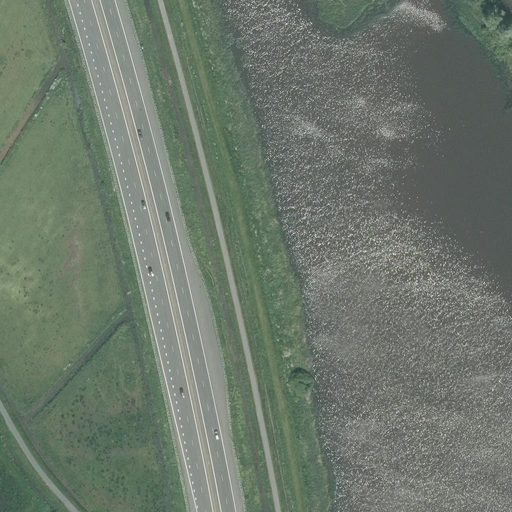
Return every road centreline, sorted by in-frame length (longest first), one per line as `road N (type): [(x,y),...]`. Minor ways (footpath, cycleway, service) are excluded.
road 1 (motorway): [(226,511),(193,342),(103,0)]
road 2 (motorway): [(84,0),(150,249),(205,511)]
road 3 (unclassified): [(75,511),(0,405)]
